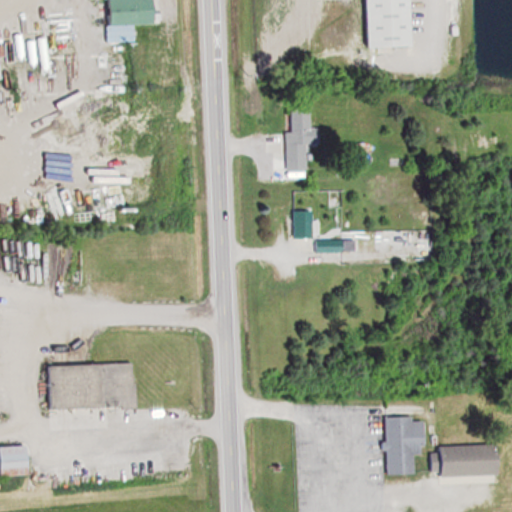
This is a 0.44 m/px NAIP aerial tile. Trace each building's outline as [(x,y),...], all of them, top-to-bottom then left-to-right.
[(105,0),(106,33),(152,31),(150,0),(105,0)] [(363,0),(366,48),(413,48),(410,0),(363,0)] [(308,108),(283,108),(284,170),(310,170),(310,126),(308,126),(308,108)] [(179,119),(163,119),(165,211),(182,210),(179,119)] [(306,238),(306,210),(288,210),(288,238),(306,238)] [(341,251),(341,240),(310,240),(310,251),(341,251)] [(43,368),(131,365),(137,411),(123,410),(121,406),(46,413),(43,368)] [(379,475),(416,474),(415,418),(378,419),(379,475)] [(492,475),(491,445),(426,448),(427,477),(492,475)] [(0,446),(0,476),(23,476),(23,446),(0,446)]
